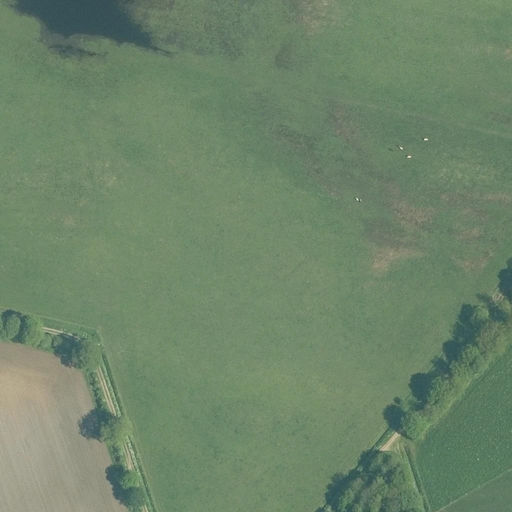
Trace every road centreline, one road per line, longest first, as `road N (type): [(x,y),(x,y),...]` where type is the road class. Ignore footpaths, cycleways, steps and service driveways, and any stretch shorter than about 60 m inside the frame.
road 1 (track): [(334,511),(511,297)]
road 2 (track): [(144,511),(89,352),(71,337),(0,321)]
